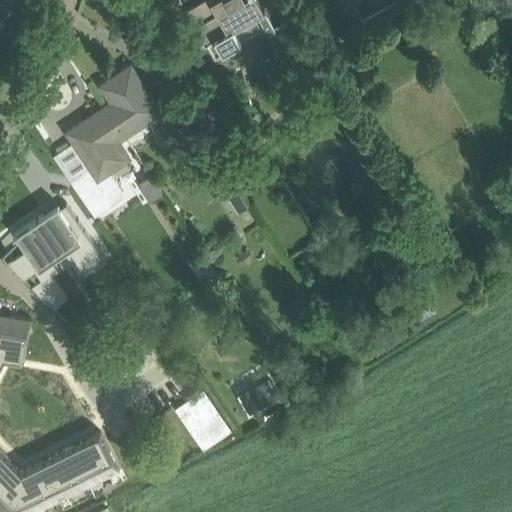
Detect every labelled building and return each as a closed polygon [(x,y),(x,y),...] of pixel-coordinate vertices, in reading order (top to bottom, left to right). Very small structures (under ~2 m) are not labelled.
[(274,26),(258,0),(200,0),(188,7),(197,23),(194,25),(205,43),(213,39),(221,53),(241,42),(233,28),(257,15),(294,76),(300,73),(299,72),(310,66),(300,49),(312,41),(296,13),(274,26)] [(131,63),(100,83),(113,102),(106,107),(125,135),(148,119),(165,145),(199,122),(176,87),(156,100),(131,63)] [(118,139),(125,135),(106,107),(84,121),(83,119),(66,130),(90,165),(70,179),(95,214),(126,193),(110,169),(129,156),(118,139)] [(259,165),(256,147),(231,151),(234,174),(243,173),(243,174),(254,172),(253,166),(259,165)] [(215,160),(213,184),(230,212),(250,200),(223,156),(215,160)] [(7,258),(6,259),(23,277),(35,268),(41,277),(31,284),(52,306),(53,305),(66,292),(52,271),(51,270),(45,274),(39,265),(41,264),(39,260),(49,253),(67,241),(85,267),(97,259),(98,260),(103,256),(66,202),(60,206),(48,214),(50,217),(45,221),(41,215),(43,214),(42,213),(13,233),(14,234),(16,232),(26,247),(7,258)] [(32,317),(0,311),(0,345),(5,356),(24,359),(32,317)] [(203,387),(192,395),(197,402),(208,394),(203,387)] [(208,394),(197,402),(202,410),(214,402),(208,394)] [(187,398),(175,406),(180,414),(192,405),(187,398)] [(214,402),(202,410),(207,418),(219,410),(214,402)] [(192,405),(180,414),(185,421),(197,413),(192,405)] [(219,410),(207,418),(213,426),(215,425),(225,419),(219,410)] [(197,413),(185,421),(190,429),(202,421),(197,413)] [(225,419),(215,425),(217,429),(222,435),(232,428),(225,419)] [(202,421),(190,429),(196,438),(206,431),(209,430),(202,421)] [(217,429),(209,435),(213,441),(222,435),(217,429)] [(101,430),(68,446),(87,484),(120,468),(101,430)] [(206,431),(196,438),(203,448),(213,441),(209,435),(206,431)] [(0,446),(0,463),(8,455),(0,446)] [(68,446),(37,461),(56,499),(87,484),(68,446)] [(8,455),(0,463),(0,508),(3,511),(13,511),(21,468),(8,455)] [(21,468),(13,511),(30,511),(56,499),(37,461),(21,468)]
